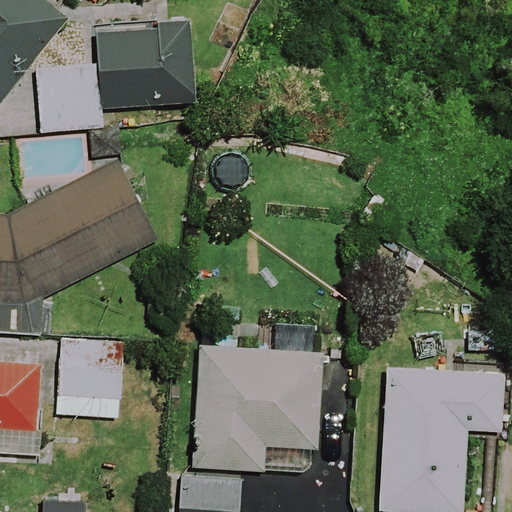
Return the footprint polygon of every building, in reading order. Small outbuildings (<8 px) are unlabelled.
[(0,0),(0,104),(65,22),(38,0),(0,0)] [(192,103),(185,19),(92,27),(95,66),(33,71),(39,134),(98,129),(97,111),(192,103)] [(150,243),(115,174),(0,213),(0,335),(38,337),(40,299),(150,243)] [(116,420),(119,350),(57,347),(54,417),(116,420)] [(238,511),(240,471),(260,472),(261,446),(313,449),(317,355),(198,350),(192,479),(177,479),(176,498),(163,497),(162,511),(238,511)] [(38,365),(0,363),(0,454),(34,456),(38,365)] [(500,376),(384,370),(377,511),(390,511),(458,511),(462,430),(497,432),(500,376)]
